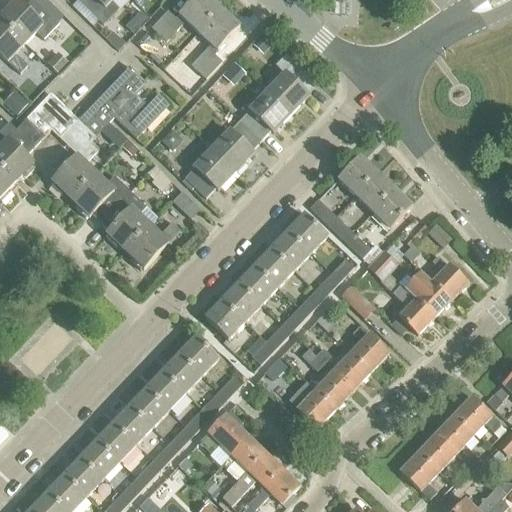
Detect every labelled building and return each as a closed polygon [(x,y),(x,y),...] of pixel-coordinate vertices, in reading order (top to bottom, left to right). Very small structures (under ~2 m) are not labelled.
[(116,0),(80,0),(77,3),(103,28),(119,12),(111,5),(116,0)] [(185,25),(197,37),(221,12),(207,0),(195,0),(176,21),(168,14),(152,31),(166,45),(185,25)] [(349,20),(350,0),(330,0),(329,19),(349,20)] [(0,18),(0,23),(24,46),(35,35),(43,43),(58,26),(33,2),(24,12),(15,4),(14,5),(12,3),(4,12),(5,14),(0,18)] [(221,12),(197,37),(210,48),(191,68),(206,82),(221,65),(214,58),(240,30),(221,12)] [(141,16),(133,24),(141,30),(148,22),(141,16)] [(0,57),(20,76),(27,68),(15,56),(24,46),(0,23),(0,57)] [(113,35),(106,43),(118,55),(125,48),(113,35)] [(263,38),(255,47),(263,55),(271,46),(263,38)] [(58,57),(48,68),(58,78),(68,67),(58,57)] [(284,77),(266,96),(290,118),(309,99),(306,97),(316,86),(295,66),(287,58),(275,68),(284,77)] [(222,79),(234,89),(246,75),(234,65),(222,79)] [(128,69),(106,92),(124,110),(147,131),(169,107),(157,96),(146,107),(136,97),(147,86),(128,69)] [(106,92),(77,122),(95,140),(115,120),(137,142),(147,131),(124,110),(106,92)] [(250,114),(240,125),(260,145),(271,134),(273,136),(290,118),(266,96),(249,113),(250,114)] [(51,134),(60,142),(77,122),(50,97),(24,125),(43,142),(51,134)] [(20,98),(7,112),(16,120),(29,107),(20,98)] [(95,140),(77,122),(60,142),(77,158),(52,185),(53,187),(52,188),(61,198),(63,196),(71,203),(95,177),(85,167),(97,154),(89,147),(95,140)] [(24,125),(15,133),(15,134),(34,152),(43,142),(24,125)] [(229,134),(211,153),(235,176),(253,157),(251,155),(260,145),(240,125),(230,135),(229,134)] [(0,149),(0,150),(0,149),(0,171),(15,186),(21,179),(23,181),(33,171),(31,169),(32,167),(25,160),(34,152),(15,134),(15,133),(8,126),(0,134),(0,149)] [(128,143),(121,150),(131,159),(138,152),(128,143)] [(235,176),(211,153),(194,171),(195,172),(185,181),(206,202),(215,192),(218,194),(235,176)] [(338,183),(355,199),(377,176),(359,159),(337,182),(338,183)] [(0,204),(1,205),(10,195),(8,193),(15,186),(0,171),(0,204)] [(152,186),(163,195),(171,185),(161,176),(152,186)] [(355,199),(372,216),(394,193),(377,176),(355,199)] [(106,188),(95,177),(71,203),(78,210),(76,212),(86,221),(88,219),(89,220),(91,218),(100,226),(130,196),(113,180),(106,188)] [(394,193),(372,216),(390,233),(412,210),(394,193)] [(172,206),(190,223),(199,213),(181,195),(172,206)] [(130,196),(100,227),(108,235),(106,237),(107,239),(106,241),(115,249),(116,250),(117,249),(118,248),(119,249),(125,255),(150,229),(157,222),(145,211),(130,196)] [(309,211),(327,228),(335,219),(318,202),(309,211)] [(304,217),(289,233),(312,255),(328,240),(304,217)] [(341,242),(344,245),(353,236),(350,233),(335,219),(327,228),(341,242)] [(159,238),(150,229),(125,255),(133,262),(131,264),(140,273),(142,271),(144,272),(160,255),(166,249),(168,247),(180,234),(171,225),(159,238)] [(429,236),(443,249),(451,241),(436,228),(429,236)] [(289,233),(274,249),(296,272),(312,255),(289,233)] [(363,263),(368,257),(372,253),(353,236),(344,245),(363,263)] [(166,249),(160,255),(167,262),(172,257),(171,251),(168,247),(166,249)] [(274,249),(257,267),(279,290),(296,272),(274,249)] [(372,253),(368,257),(387,276),(393,269),(389,265),(391,262),(383,255),(376,249),(372,253)] [(411,249),(401,258),(409,266),(419,257),(411,249)] [(368,257),(363,263),(369,269),(368,271),(380,283),(387,276),(368,257)] [(348,259),(333,275),(342,284),(357,268),(348,259)] [(441,275),(432,285),(451,303),(466,287),(437,259),(431,266),(441,275)] [(257,267),(239,285),(263,307),(279,290),(257,267)] [(414,284),(405,293),(434,320),(451,303),(432,285),(416,271),(408,279),(414,284)] [(333,275),(317,292),(326,301),(342,284),(333,275)] [(239,285),(222,303),(245,325),(263,307),(239,285)] [(417,338),(434,320),(405,293),(400,288),(392,296),(407,311),(399,320),(390,328),(401,339),(409,331),(417,338)] [(341,299),(364,321),(374,311),(351,289),(341,299)] [(317,292),(300,310),(309,319),(326,301),(317,292)] [(245,325),(222,303),(205,320),(229,343),(245,325)] [(300,310),(283,327),(293,336),(309,319),(300,310)] [(317,325),(329,336),(336,328),(325,316),(317,325)] [(283,327),(266,345),(276,354),(293,336),(283,327)] [(361,345),(349,357),(371,375),(388,358),(359,330),(352,337),(361,345)] [(196,340),(178,359),(201,380),(219,362),(196,340)] [(276,354),(266,345),(251,360),(261,370),(276,354)] [(323,352),(317,358),(326,367),(332,361),(323,352)] [(326,367),(317,358),(316,360),(309,353),(302,360),(317,376),(326,367)] [(349,357),(333,374),(353,394),(371,375),(349,357)] [(178,359),(160,378),(185,396),(201,380),(178,359)] [(278,364),(264,378),(271,385),(285,371),(278,364)] [(333,374),(316,392),(335,412),(353,394),(333,374)] [(160,378),(143,395),(171,411),(185,396),(160,378)] [(233,380),(216,398),(225,406),(242,389),(233,380)] [(510,397),(511,399),(511,380),(494,399),(501,406),(510,397)] [(295,397),(288,405),(292,409),(317,432),(335,413),(316,392),(314,394),(306,386),(295,397)] [(143,395),(128,410),(153,430),(171,411),(143,395)] [(216,398),(200,415),(209,424),(225,406),(216,398)] [(494,399),(487,406),(495,414),(502,407),(501,406),(494,399)] [(472,402),(455,419),(476,437),(485,428),(493,435),(492,436),(499,429),(472,402)] [(128,410),(113,427),(137,446),(153,430),(128,410)] [(200,415),(183,433),(192,441),(209,424),(200,415)] [(208,437),(199,446),(211,457),(212,457),(220,448),(231,459),(249,440),(231,423),(230,423),(225,418),(207,436),(208,437)] [(455,419),(437,438),(457,456),(476,437),(455,419)] [(113,427),(97,443),(121,464),(137,446),(113,427)] [(499,429),(492,436),(498,441),(505,434),(499,429)] [(183,433),(167,450),(175,459),(192,441),(183,433)] [(511,440),(509,437),(497,450),(507,461),(511,455),(511,440)] [(437,438),(418,457),(438,476),(457,456),(437,438)] [(237,464),(248,474),(266,456),(249,440),(231,459),(223,467),(229,473),(237,464)] [(97,443),(79,462),(103,482),(121,464),(97,443)] [(167,450),(150,467),(159,476),(175,459),(167,450)] [(257,484),(265,491),(283,472),(266,456),(248,474),(222,501),(232,510),(257,484)] [(438,476),(418,457),(399,476),(420,495),(421,494),(429,503),(436,496),(427,487),(438,476)] [(472,458),(466,464),(474,473),(481,466),(472,458)] [(79,462),(63,479),(87,499),(103,482),(79,462)] [(184,463),(178,469),(183,475),(190,468),(184,463)] [(474,473),(466,464),(457,473),(466,481),(474,473)] [(150,467),(133,485),(142,494),(159,476),(150,467)] [(283,472),(265,491),(248,509),(249,509),(246,511),(256,511),(271,497),(281,508),(300,488),(283,472)] [(63,479),(47,496),(66,511),(74,511),(87,499),(63,479)] [(208,483),(200,491),(211,501),(218,493),(208,483)] [(133,485),(117,502),(126,511),(142,494),(133,485)] [(501,487),(497,491),(506,500),(511,493),(511,488),(510,487),(501,487)] [(457,511),(493,511),(502,504),(506,500),(497,491),(486,503),(481,503),(481,508),(477,511),(473,511),(465,504),(457,511)] [(66,511),(47,496),(30,511),(66,511)] [(107,511),(124,511),(126,511),(117,502),(107,511)] [(147,502),(138,511),(155,511),(156,511),(147,502)]
